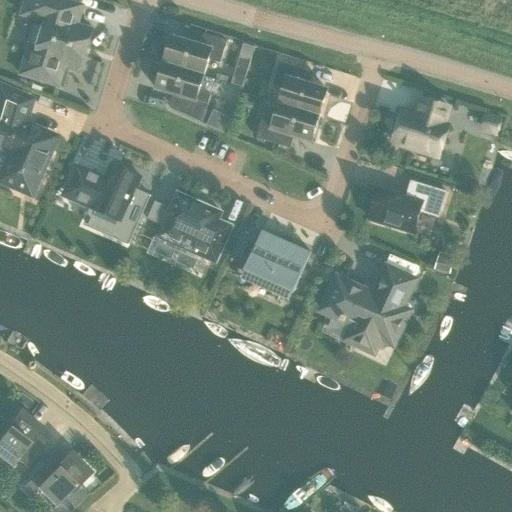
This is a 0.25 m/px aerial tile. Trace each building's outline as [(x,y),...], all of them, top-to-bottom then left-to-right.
[(77,25),(83,6),(63,0),(25,0),(21,15),(45,22),(36,51),(28,49),(21,75),(59,86),(65,67),(80,72),(93,30),(77,25)] [(164,63),(204,75),(209,59),(220,63),(227,40),(199,31),(195,44),(172,37),(164,63)] [(284,88),(280,104),(320,116),(327,90),(305,83),(308,70),(279,62),(273,85),(284,88)] [(164,63),(156,89),(179,96),(175,109),(175,110),(202,122),(210,94),(199,91),(204,75),(164,63)] [(31,193),(50,149),(44,146),(41,139),(44,133),(24,124),(31,100),(1,88),(0,92),(0,144),(7,148),(14,164),(6,182),(31,193)] [(442,126),(448,108),(421,99),(415,118),(402,114),(393,142),(438,157),(448,128),(442,126)] [(320,116),(280,104),(275,121),(264,117),(257,140),(285,149),(289,136),(312,142),(320,116)] [(504,117),(486,111),(480,131),(498,136),(504,117)] [(106,178),(76,166),(63,196),(92,209),(92,210),(120,222),(141,176),(112,164),(106,178)] [(369,219),(413,233),(420,212),(439,218),(447,192),(411,181),(406,197),(379,189),(369,219)] [(219,220),(222,212),(177,193),(163,226),(164,226),(159,237),(216,262),(232,226),(219,220)] [(312,252),(263,231),(245,271),(294,293),(312,252)] [(454,260),(439,256),(435,270),(450,274),(454,260)] [(420,278),(386,262),(373,290),(336,273),(317,313),(349,327),(342,342),(377,358),(383,344),(396,350),(414,310),(407,306),(420,278)] [(42,428),(21,412),(0,438),(0,460),(11,469),(18,460),(28,467),(48,441),(38,433),(42,428)] [(66,458),(57,449),(34,473),(42,481),(34,490),(53,509),(90,472),(71,453),(66,458)]
